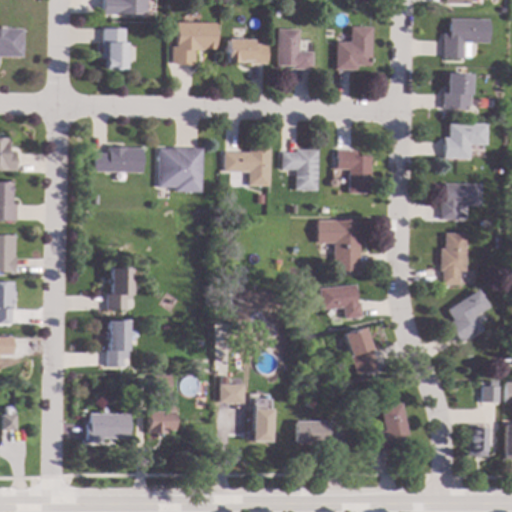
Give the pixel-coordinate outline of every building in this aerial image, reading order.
[(143,0),(143,14),(99,14),(99,0),(143,0)] [(486,19),(485,42),(460,41),(460,57),(441,56),(441,33),(445,33),(446,18),(486,19)] [(210,49),(190,48),(189,63),(167,63),(167,46),(171,46),(172,22),(211,23),(210,49)] [(0,27),(6,27),(6,29),(20,29),(20,56),(0,56),(0,27)] [(121,28),(120,68),(102,67),(102,57),(98,58),(99,27),(121,28)] [(368,65),(354,65),(354,70),(332,69),(333,41),(347,42),(347,27),(369,27),(368,65)] [(294,30),(294,52),(308,52),(308,70),(291,69),(291,66),(273,66),(275,29),(294,30)] [(248,40),(248,43),(262,44),(262,61),(233,59),(233,64),(222,63),(223,39),(248,40)] [(468,73),(467,109),(440,108),(440,86),(443,86),(443,73),(468,73)] [(483,143),(466,143),(466,158),(441,158),(441,137),(445,137),(445,123),(483,123),(483,143)] [(6,150),(13,150),(13,170),(0,169),(0,135),(6,136),(6,150)] [(137,172),(88,171),(89,153),(103,154),(103,147),(138,148),(137,172)] [(197,192),(171,191),(171,187),(153,187),(154,147),(198,148),(197,192)] [(265,186),(245,186),(245,172),(220,172),(220,153),(245,153),(245,149),(266,149),(265,186)] [(313,190),(291,190),(291,170),(278,169),(278,152),(293,152),(293,150),(314,150),(313,190)] [(353,156),(367,156),(366,194),(344,194),(345,169),(333,169),(334,150),(353,151),(353,156)] [(332,178),(335,181),(335,184),(332,187),(328,187),(325,184),(326,180),(328,178),(332,178)] [(7,203),(12,203),(12,221),(0,220),(0,180),(7,180),(7,203)] [(478,184),(477,207),(454,206),(454,218),(438,217),(440,182),(478,184)] [(356,269),(330,270),(330,243),(314,243),(313,222),(355,221),(356,269)] [(462,233),(461,271),(455,271),(455,284),(438,284),(439,269),(436,269),(437,248),(440,248),(440,232),(462,233)] [(0,234),(12,234),(11,272),(0,271),(0,234)] [(128,300),(123,300),(123,309),(103,309),(103,291),(107,291),(106,268),(128,267),(128,300)] [(8,322),(0,322),(0,280),(8,280),(8,322)] [(354,301),(357,301),(359,316),(342,318),(340,306),(318,309),(316,288),(352,284),(354,301)] [(484,306),(469,315),(477,328),(455,342),(443,323),(448,320),(442,309),(473,289),(484,306)] [(125,357),(119,357),(119,365),(103,365),(102,321),(125,320),(125,357)] [(373,366),(353,373),(339,334),(359,327),(373,366)] [(9,354),(0,354),(0,336),(9,337),(9,354)] [(167,393),(149,393),(149,374),(167,374),(167,393)] [(511,381),(511,402),(500,402),(501,381),(511,381)] [(239,404),(239,384),(213,384),(213,403),(239,404)] [(494,402),(476,402),(476,385),(495,386),(494,402)] [(266,441),(249,441),(249,409),(254,409),(254,399),(266,399),(266,441)] [(406,439),(392,443),(393,446),(372,452),(367,434),(381,430),(375,409),(396,403),(406,439)] [(13,428),(1,430),(0,425),(0,414),(3,414),(2,408),(10,406),(13,428)] [(172,433),(159,433),(159,436),(145,437),(144,412),(162,411),(162,406),(171,406),(172,433)] [(126,439),(98,438),(98,443),(84,443),(85,413),(126,414),(126,439)] [(340,446),(324,446),(324,443),(291,442),(292,421),(340,421),(340,446)] [(511,423),(511,459),(499,459),(500,423),(511,423)] [(484,456),(465,456),(465,426),(484,426),(484,456)]
